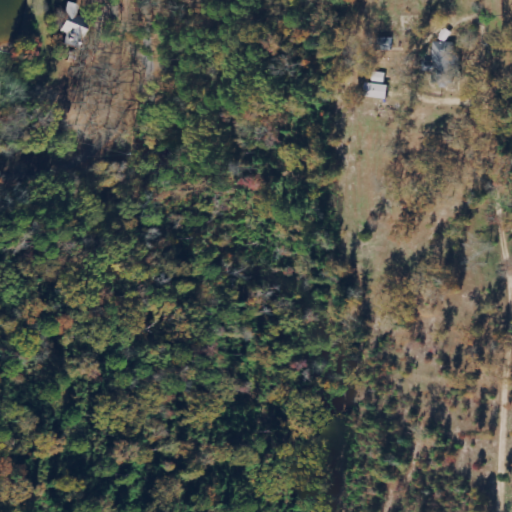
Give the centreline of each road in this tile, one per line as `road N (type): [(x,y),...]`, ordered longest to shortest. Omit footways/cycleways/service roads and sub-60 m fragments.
road 1 (residential): [(136,0),(126,120),(108,155),(0,163)]
road 2 (residential): [(511,198),(442,0)]
road 3 (residential): [(126,120),(0,123)]
